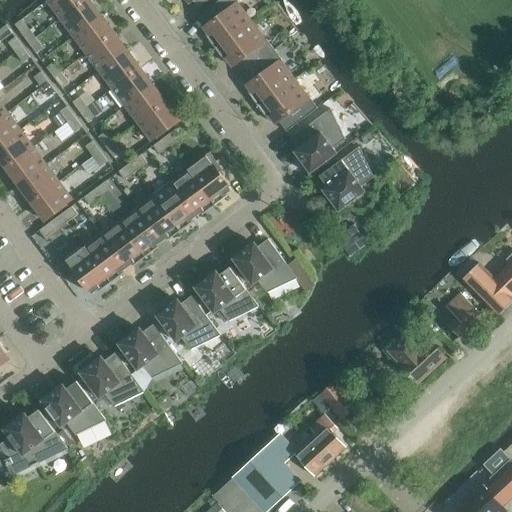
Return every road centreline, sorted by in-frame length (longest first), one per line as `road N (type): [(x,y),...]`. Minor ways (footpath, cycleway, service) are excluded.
road 1 (residential): [(88,332),(275,192),(131,0)]
road 2 (unclassified): [(310,511),(511,328)]
road 3 (residential): [(88,332),(0,215)]
